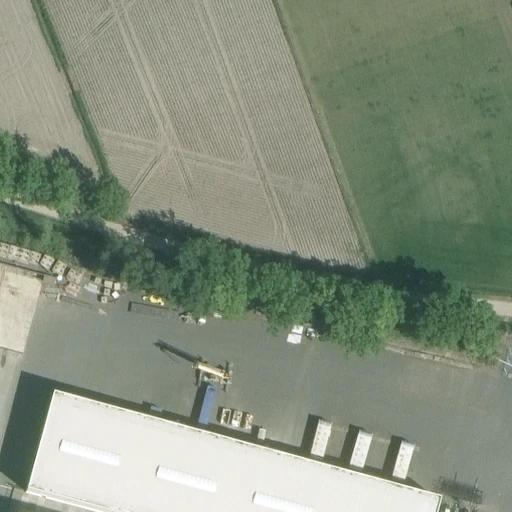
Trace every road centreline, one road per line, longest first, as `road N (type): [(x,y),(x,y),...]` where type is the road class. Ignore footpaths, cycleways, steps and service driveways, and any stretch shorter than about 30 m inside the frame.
road 1 (track): [(0,181),(282,261),(511,313)]
road 2 (unknown): [(0,381),(430,511)]
